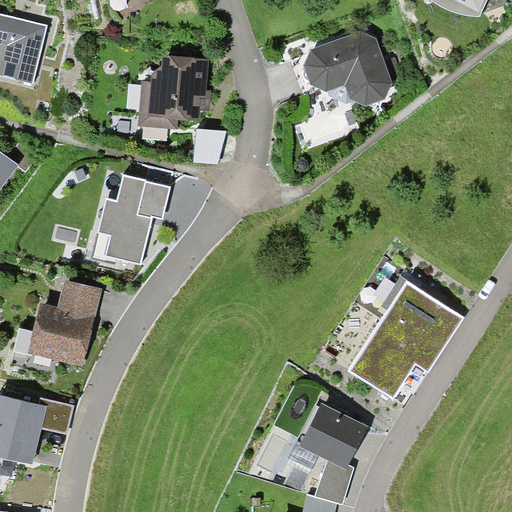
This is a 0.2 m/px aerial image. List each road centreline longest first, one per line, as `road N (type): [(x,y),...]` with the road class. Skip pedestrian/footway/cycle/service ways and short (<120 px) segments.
road 1 (residential): [(225,0),(251,124),(243,180),(153,292),(98,379),(62,511)]
road 2 (residential): [(511,272),(385,467),(368,511)]
